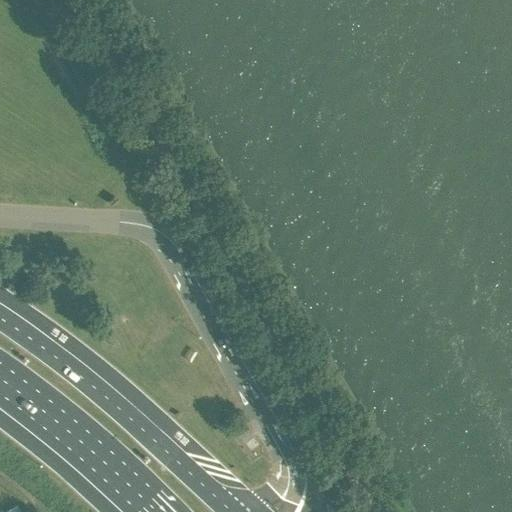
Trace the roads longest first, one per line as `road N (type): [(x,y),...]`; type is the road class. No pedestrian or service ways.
road 1 (secondary): [(247,511),(80,359),(0,305)]
road 2 (secondary): [(0,380),(155,511)]
